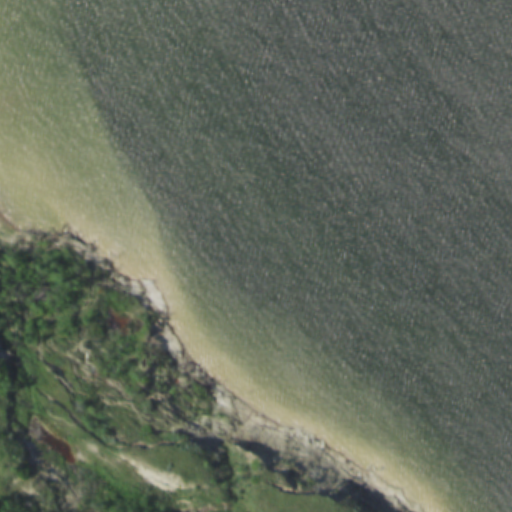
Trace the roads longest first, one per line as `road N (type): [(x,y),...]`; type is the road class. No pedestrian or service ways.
road 1 (track): [(0,133),(51,186),(257,341),(386,404),(449,446),(494,511)]
road 2 (track): [(0,415),(186,511)]
